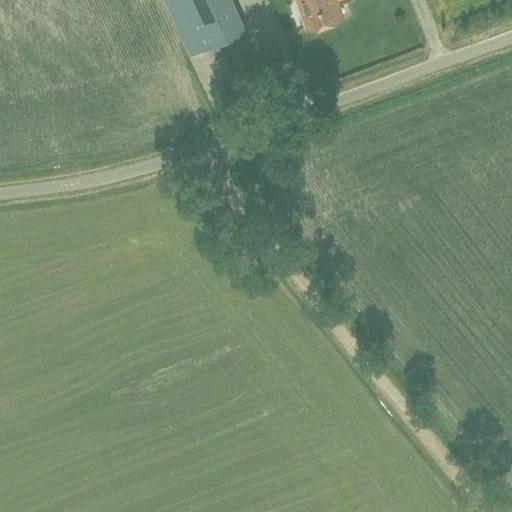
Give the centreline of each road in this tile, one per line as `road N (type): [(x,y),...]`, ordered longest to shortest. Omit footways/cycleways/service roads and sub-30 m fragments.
road 1 (unclassified): [(0,195),(70,187),(190,155),(511,39)]
road 2 (track): [(483,511),(292,273),(213,147)]
